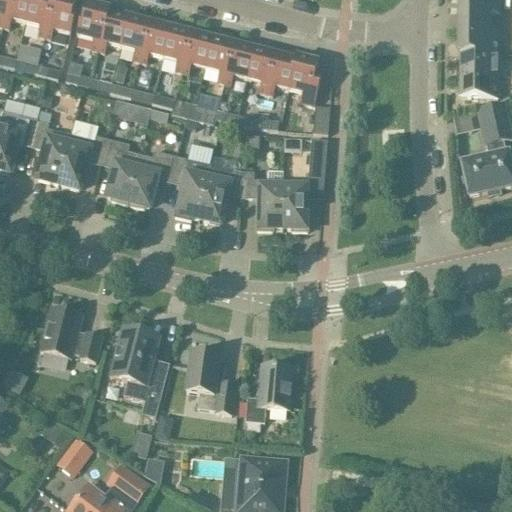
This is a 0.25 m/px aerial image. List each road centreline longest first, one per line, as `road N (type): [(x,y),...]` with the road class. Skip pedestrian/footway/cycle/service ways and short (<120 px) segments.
road 1 (residential): [(443,273),(426,213),(417,31)]
road 2 (tertiary): [(207,287),(240,306),(319,312),(379,302),(419,279)]
road 3 (tertiary): [(419,279),(399,273),(322,287),(207,287)]
road 4 (tertiary): [(0,237),(207,287)]
road 5 (residential): [(417,31),(343,30),(209,0)]
